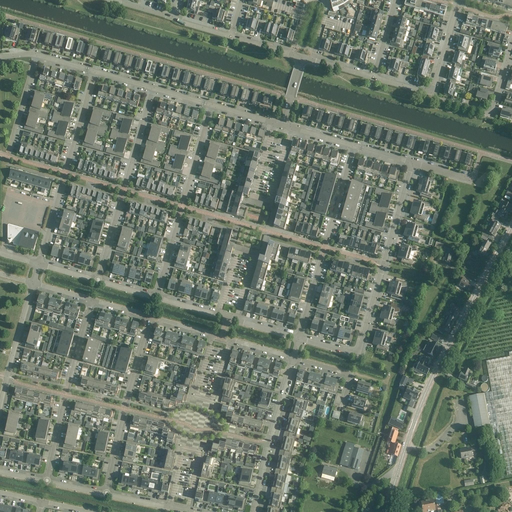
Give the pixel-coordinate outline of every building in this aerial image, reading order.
[(187,5),(199,8),(200,4),(199,3),(197,2),(197,0),(191,0),(192,1),(189,0),(188,0),(187,5)] [(331,6),(332,10),(338,8),(334,0),(330,0),(329,1),(331,6)] [(194,13),(193,14),(197,15),(199,8),(187,5),(186,10),(194,13)] [(217,21),(220,12),(219,12),(215,11),(215,8),(212,8),(211,13),(213,14),(212,20),(217,21)] [(220,12),(217,21),(222,23),(224,17),(226,18),(228,12),(225,11),(224,13),(220,12)] [(372,11),(370,16),(382,19),(383,14),(372,11)] [(470,27),(470,25),(473,17),(468,15),(466,19),(464,19),(462,25),(470,27)] [(369,21),(371,22),(380,25),(382,19),(370,16),(369,21)] [(250,31),(253,21),(248,20),(249,18),(246,17),(244,23),(247,24),(245,29),(250,31)] [(266,35),(269,26),(268,26),(264,25),(265,21),(262,20),(261,22),(260,27),(262,28),(261,34),(266,35)] [(253,21),(250,31),(255,32),(257,27),(260,27),(261,22),(258,21),(258,23),(253,22),(253,21)] [(269,26),(266,35),(266,36),(266,35),(271,37),(274,27),(274,25),(269,24),(269,26)] [(428,34),(437,37),(438,32),(436,31),(436,28),(431,27),(428,26),(426,34),(428,34)] [(7,34),(5,39),(6,39),(6,38),(10,40),(13,41),(13,40),(16,41),(16,42),(19,30),(19,31),(16,30),(17,28),(14,27),(13,29),(9,28),(9,27),(7,31),(6,30),(5,34),(7,34)] [(274,27),(271,37),(276,38),(278,32),(280,33),(282,27),(279,27),(278,29),(274,27)] [(286,41),(289,32),(289,31),(289,32),(284,30),(285,28),(282,27),(280,33),(283,34),(281,40),(286,41)] [(395,29),(393,34),(405,37),(406,32),(404,31),(395,29)] [(26,37),(25,41),(26,41),(30,42),(33,43),(36,44),(39,33),(36,32),(37,31),(33,30),(33,31),(29,30),(28,30),(27,33),(26,33),(25,36),(26,37)] [(377,35),(368,32),(366,32),(364,37),(376,40),(377,35)] [(48,46),(52,47),(55,38),(51,36),(51,35),(48,34),(47,35),(44,35),(42,44),(45,45),(48,46)] [(393,34),(392,39),(403,42),(405,37),(393,34)] [(426,34),(424,42),(426,42),(432,44),(433,41),(435,42),(437,37),(428,34),(426,34)] [(458,43),(467,45),(466,45),(469,37),(463,36),(462,39),(459,38),(458,43)] [(55,38),(52,47),(55,48),(58,49),(63,50),(66,41),(61,39),(62,38),(58,37),(58,39),(55,38)] [(390,44),(399,47),(402,48),(403,42),(392,39),(390,44)] [(66,41),(63,50),(66,51),(69,52),(74,53),(76,44),(72,42),(72,41),(69,40),(69,42),(66,41)] [(323,52),(328,53),(330,48),(333,48),(334,43),(331,42),(327,40),(326,42),(323,52)] [(323,52),(326,42),(321,41),(318,50),(323,52)] [(420,49),(433,53),(433,52),(432,52),(434,47),(431,47),(432,44),(426,42),(425,45),(424,45),(423,45),(422,46),(422,47),(421,49),(420,49)] [(76,44),(74,53),(76,54),(80,55),(84,56),(87,47),(82,45),(83,44),(79,43),(79,45),(76,44)] [(339,56),(342,47),(341,47),(337,46),(337,43),(334,43),(333,48),(335,49),(334,55),(339,56)] [(459,49),(458,51),(464,53),(467,54),(469,46),(467,45),(458,43),(457,43),(458,43),(456,48),(459,49)] [(499,55),(500,55),(501,55),(501,54),(501,53),(500,52),(499,52),(499,51),(498,50),(499,47),(488,43),(487,47),(488,47),(488,50),(489,51),(488,56),(498,59),(499,55)] [(87,47),(84,56),(87,57),(90,58),(95,59),(98,50),(93,49),(93,47),(90,46),(90,48),(87,47)] [(346,48),(344,58),(349,59),(351,53),(353,54),(355,48),(352,48),(351,50),(347,48),(346,48)] [(359,62),(363,51),(355,48),(353,54),(356,55),(354,60),(359,62)] [(422,55),(422,58),(427,60),(428,57),(431,58),(432,53),(433,53),(420,49),(421,49),(420,51),(420,52),(420,54),(421,55),(422,55)] [(106,63),(111,64),(114,54),(109,53),(109,52),(106,51),(106,52),(103,51),(100,61),(103,62),(106,63)] [(363,51),(359,62),(364,63),(366,58),(369,59),(370,53),(363,51)] [(453,58),(462,61),(464,53),(458,51),(458,54),(455,53),(453,58)] [(114,54),(111,64),(114,65),(117,66),(121,67),(124,57),(120,56),(120,55),(117,54),(116,55),(114,54)] [(124,57),(121,67),(124,68),(127,69),(132,70),(135,60),(130,59),(130,58),(127,57),(127,58),(124,57)] [(494,72),(496,66),(495,66),(495,64),(492,63),(493,60),(483,57),(481,61),(485,62),(483,69),(487,70),(487,71),(490,72),(490,71),(494,72)] [(393,72),(396,62),(396,59),(392,58),(391,59),(388,58),(387,64),(389,65),(388,70),(393,72)] [(419,65),(419,66),(428,68),(429,63),(427,62),(427,60),(422,58),(419,65)] [(455,64),(454,67),(460,69),(463,70),(465,62),(462,61),(453,58),(453,59),(452,64),(455,64)] [(396,62),(393,72),(398,73),(400,67),(402,68),(404,62),(401,62),(401,61),(396,59),(396,62)] [(135,60),(132,70),(135,71),(138,72),(143,73),(145,64),(141,62),(141,61),(138,60),(137,61),(135,60)] [(145,64),(143,73),(145,74),(149,75),(153,76),(156,67),(151,65),(152,64),(148,63),(148,64),(145,64)] [(418,71),(427,74),(427,73),(426,73),(428,68),(419,66),(418,71)] [(449,74),(458,77),(458,76),(457,76),(460,69),(454,67),(453,70),(450,69),(449,74)] [(160,72),(159,76),(158,77),(161,78),(161,79),(165,79),(169,81),(172,71),(167,70),(168,68),(164,68),(164,69),(161,68),(160,72)] [(39,77),(38,79),(39,79),(39,80),(47,83),(49,73),(47,72),(47,71),(45,71),(44,71),(41,70),(39,77)] [(172,71),(169,81),(172,81),(172,82),(175,82),(180,84),(182,74),(178,73),(178,72),(175,71),(175,72),(172,71)] [(49,73),(47,83),(55,85),(57,75),(55,74),(52,73),(49,73)] [(182,74),(180,84),(183,84),(183,85),(186,86),(186,85),(190,87),(193,77),(188,76),(189,75),(186,74),(185,75),(182,74)] [(450,80),(449,83),(455,84),(457,77),(458,77),(449,74),(447,79),(450,80)] [(490,88),(492,81),(488,79),(488,76),(481,74),(479,78),(481,79),(480,85),(484,86),(483,87),(486,87),(490,88)] [(57,75),(55,85),(62,87),(65,77),(63,76),(60,75),(60,76),(57,75)] [(65,77),(62,87),(70,89),(73,79),(71,79),(71,78),(68,77),(68,78),(65,77)] [(193,77),(190,87),(193,87),(193,88),(196,89),(196,88),(201,90),(204,80),(199,79),(199,78),(196,77),(196,78),(193,77)] [(73,79),(70,89),(78,92),(80,87),(81,85),(80,85),(81,82),(78,81),(79,80),(76,80),(73,79)] [(204,80),(201,90),(204,90),(204,91),(207,92),(207,91),(212,93),(214,83),(210,82),(210,81),(207,80),(206,81),(204,80)] [(444,89),(444,90),(455,93),(456,89),(456,88),(455,87),(454,87),(455,84),(449,83),(449,85),(446,84),(444,90),(444,89)] [(223,96),(228,97),(230,88),(226,87),(226,85),(223,84),(222,86),(220,85),(217,94),(220,95),(223,96)] [(97,94),(97,96),(97,97),(105,99),(108,89),(105,89),(106,88),(103,87),(103,88),(100,87),(98,94),(97,94)] [(230,88),(228,97),(230,98),(234,99),(238,100),(241,91),(236,90),(237,88),(233,87),(233,89),(230,88)] [(108,89),(105,99),(113,102),(116,92),(113,91),(113,90),(111,89),(111,90),(108,89)] [(241,91),(238,100),(241,101),(244,102),(249,103),(251,94),(247,93),(247,91),(244,90),(244,92),(241,91)] [(451,97),(450,100),(452,100),(455,93),(444,90),(443,95),(451,97)] [(486,102),(488,95),(486,94),(487,92),(480,90),(480,92),(477,92),(475,99),(479,100),(479,101),(482,102),(483,101),(486,102)] [(35,95),(33,101),(42,104),(43,99),(51,102),(53,96),(35,91),(34,95),(35,95)] [(116,92),(113,102),(121,104),(124,94),(121,93),(121,92),(119,92),(116,92)] [(251,94),(249,103),(252,104),(251,104),(255,105),(259,106),(262,97),(257,96),(258,94),(255,93),(254,95),(251,94)] [(124,94),(121,104),(129,106),(132,96),(129,95),(127,94),(126,95),(124,94)] [(132,96),(129,106),(137,108),(138,104),(139,104),(139,102),(139,101),(140,98),(137,98),(137,97),(135,96),(134,97),(132,96)] [(262,97),(259,106),(270,109),(273,100),(268,99),(268,97),(265,96),(265,98),(262,97)] [(64,106),(63,110),(72,112),(73,106),(75,107),(76,103),(58,98),(56,103),(64,106)] [(30,107),(29,110),(47,115),(49,111),(41,108),(42,104),(33,101),(32,107),(30,107)] [(156,110),(155,112),(156,113),(155,114),(163,116),(166,106),(166,105),(161,104),(161,105),(158,104),(156,110)] [(166,106),(163,116),(171,118),(174,108),(172,108),(172,107),(169,106),(169,107),(166,106)] [(93,112),(92,118),(100,120),(101,116),(109,118),(111,113),(93,108),(92,112),(93,112)] [(174,108),(171,118),(179,120),(182,110),(179,110),(180,109),(177,108),(177,109),(174,108)] [(511,109),(505,108),(504,111),(502,110),(499,118),(510,121),(510,120),(511,120),(511,109)] [(301,118),(312,121),(314,112),(312,111),(312,110),(309,109),(308,110),(304,109),(301,118)] [(30,115),(28,120),(36,123),(38,118),(46,121),(47,115),(29,110),(28,114),(30,115)] [(54,112),(52,117),(70,122),(71,119),(70,118),(72,112),(63,110),(62,114),(54,112)] [(182,110),(179,120),(187,123),(190,113),(187,112),(188,111),(185,111),(182,110)] [(314,112),(312,121),(316,123),(319,124),(322,124),(325,115),(322,114),(323,113),(319,112),(319,113),(314,112)] [(190,113),(187,123),(195,125),(196,120),(197,120),(198,118),(197,118),(198,115),(195,114),(193,113),(193,114),(190,113)] [(123,122),(122,126),(130,129),(132,123),(133,124),(134,120),(116,115),(115,120),(123,122)] [(325,115),(322,124),(327,126),(330,127),(333,127),(336,118),(333,117),(333,116),(330,115),(330,116),(325,115)] [(59,125),(58,129),(66,132),(68,126),(69,126),(70,122),(52,117),(51,122),(59,125)] [(89,124),(88,128),(106,132),(107,127),(99,125),(100,120),(92,118),(90,124),(89,124)] [(336,118),(333,127),(337,129),(341,130),(343,130),(346,121),(343,120),(344,119),(341,118),(340,119),(336,118)] [(25,126),(24,130),(42,135),(43,130),(35,127),(36,123),(28,120),(26,126),(25,126)] [(214,127),(214,129),(213,129),(214,129),(214,130),(222,133),(225,123),(222,122),(222,121),(220,121),(217,120),(215,127),(214,127)] [(346,121),(343,130),(348,132),(351,133),(354,134),(357,124),(354,123),(354,122),(351,121),(351,122),(346,121)] [(225,123),(222,133),(230,135),(233,125),(230,124),(228,123),(227,123),(225,123)] [(152,129),(150,134),(159,137),(160,133),(168,135),(169,130),(151,125),(150,128),(152,129)] [(233,125),(230,135),(238,137),(240,127),(238,126),(235,125),(235,126),(233,125)] [(112,129),(111,134),(129,139),(130,135),(128,135),(130,129),(122,126),(120,131),(112,129)] [(367,137),(370,138),(373,129),(370,128),(370,127),(367,126),(367,127),(362,126),(359,135),(364,136),(364,137),(367,138),(367,137)] [(240,127),(238,137),(245,139),(248,129),(246,129),(246,128),(243,127),(243,128),(240,127)] [(88,131),(86,137),(95,140),(96,135),(104,137),(106,132),(88,128),(87,131),(88,131)] [(48,131),(47,136),(65,142),(66,138),(64,137),(66,132),(58,129),(56,133),(48,131)] [(248,129),(245,139),(253,142),(256,132),(254,131),(254,130),(251,130),(248,129)] [(373,129),(370,138),(375,139),(375,140),(378,141),(378,140),(381,141),(383,132),(380,131),(381,130),(378,129),(377,130),(373,129)] [(181,139),(180,144),(188,146),(190,140),(191,140),(192,136),(175,131),(173,137),(181,139)] [(256,132),(253,142),(261,144),(263,139),(264,137),(263,137),(264,134),(261,133),(262,132),(259,132),(256,132)] [(383,132),(381,141),(385,143),(388,144),(388,143),(391,144),(394,135),(391,134),(391,133),(388,132),(388,133),(383,132)] [(117,141),(116,145),(125,148),(126,142),(128,143),(129,139),(111,134),(109,139),(117,141)] [(147,140),(146,144),(164,149),(165,144),(157,142),(159,137),(150,134),(148,141),(147,140)] [(394,135),(391,144),(396,146),(399,147),(399,146),(402,147),(405,138),(402,137),(402,136),(399,135),(398,136),(394,135)] [(83,143),(82,146),(100,152),(101,146),(94,144),(95,140),(86,137),(85,143),(83,143)] [(405,138),(402,147),(406,149),(409,150),(410,149),(413,150),(415,141),(412,140),(413,139),(409,138),(409,139),(405,138)] [(210,146),(209,151),(217,154),(218,150),(226,152),(228,147),(210,141),(209,145),(210,146)] [(24,156),(27,146),(28,144),(20,142),(18,149),(20,149),(19,155),(24,156)] [(290,152),(298,154),(301,144),(298,144),(298,143),(296,142),(296,143),(293,142),(292,145),(291,145),(291,147),(290,152)] [(426,154),(428,155),(431,145),(428,145),(429,143),(425,142),(425,144),(420,142),(418,152),(422,153),(426,154)] [(146,148),(145,154),(153,157),(154,152),(162,154),(164,149),(146,144),(145,148),(146,148)] [(171,145),(169,151),(187,156),(188,152),(187,152),(188,146),(180,144),(179,148),(171,145)] [(301,144),(298,154),(306,157),(309,147),(306,146),(306,145),(304,144),(303,145),(301,144)] [(106,149),(105,153),(123,158),(124,154),(123,154),(125,148),(116,145),(115,150),(107,148),(106,149)] [(431,145),(428,155),(433,156),(436,157),(439,158),(442,148),(439,148),(439,146),(436,145),(436,147),(431,145)] [(27,146),(24,156),(29,157),(30,158),(32,148),(27,146)] [(309,147),(306,157),(314,159),(317,149),(314,148),(314,147),(311,147),(309,147)] [(32,148),(30,158),(34,159),(35,159),(38,149),(32,148)] [(442,148),(439,158),(444,159),(443,159),(447,160),(450,161),(452,152),(449,151),(450,149),(447,148),(446,150),(442,148)] [(317,149),(314,159),(322,161),(325,151),(322,150),(319,149),(319,150),(317,149)] [(176,158),(175,161),(183,164),(185,159),(186,159),(187,156),(169,151),(168,156),(176,158)] [(205,157),(204,160),(222,165),(224,161),(216,158),(217,154),(209,151),(207,157),(205,157)] [(325,151),(322,161),(330,163),(332,153),(330,153),(330,152),(327,151),(327,152),(325,151)] [(452,152),(450,161),(454,162),(457,163),(460,164),(463,155),(460,154),(460,152),(457,151),(457,153),(452,152)] [(249,152),(247,158),(258,161),(259,155),(249,152)] [(332,153),(330,163),(338,166),(338,164),(339,165),(339,162),(340,156),(338,155),(338,154),(335,153),(335,154),(332,153)] [(53,154),(50,164),(56,165),(57,160),(59,160),(61,156),(53,154)] [(141,159),(140,163),(158,168),(160,163),(152,161),(153,157),(145,154),(143,160),(141,159)] [(463,155),(460,164),(465,165),(468,166),(471,167),(474,158),(471,157),(471,155),(468,155),(467,156),(463,155)] [(247,158),(246,163),(256,166),(258,161),(247,158)] [(205,165),(203,171),(211,173),(213,169),(221,171),(222,165),(204,160),(203,164),(205,165)] [(77,171),(83,173),(85,163),(78,161),(77,165),(79,166),(77,171)] [(165,164),(164,170),(181,175),(182,171),(181,171),(183,164),(175,161),(173,167),(165,164)] [(356,171),(364,173),(367,163),(364,163),(364,162),(362,161),(362,162),(359,161),(358,164),(357,166),(358,166),(356,171)] [(246,163),(244,168),(255,171),(256,166),(246,163)] [(286,163),(284,168),(295,171),(297,166),(286,163)] [(367,163),(364,173),(372,175),(375,166),(372,165),(372,164),(370,163),(370,164),(367,163)] [(375,166),(372,175),(380,178),(383,168),(380,167),(380,166),(378,166),(375,166)] [(244,168),(243,173),(253,176),(255,171),(244,168)] [(284,168),(283,174),(294,177),(295,171),(284,168)] [(383,168),(380,178),(388,180),(391,170),(388,169),(386,168),(385,169),(383,168)] [(17,171),(10,169),(7,178),(14,181),(17,171)] [(391,170),(388,180),(396,182),(396,181),(397,181),(397,179),(399,172),(396,172),(396,171),(394,170),(393,171),(391,170)] [(24,173),(17,171),(14,181),(21,183),(24,173)] [(111,171),(109,180),(114,182),(116,177),(118,177),(119,173),(111,171)] [(200,176),(199,180),(217,185),(218,180),(210,177),(211,173),(203,171),(201,177),(200,176)] [(304,203),(304,204),(303,208),(302,209),(304,210),(315,172),(313,172),(304,203)] [(31,175),(24,173),(21,183),(28,185),(31,175)] [(243,173),(241,178),(252,182),(253,176),(243,173)] [(283,174),(281,179),(292,182),(294,177),(283,174)] [(321,174),(310,212),(325,216),(336,177),(329,175),(329,176),(321,174)] [(38,177),(31,175),(28,185),(35,187),(38,177)] [(45,179),(38,177),(35,187),(42,189),(45,179)] [(136,188),(141,190),(144,180),(136,178),(135,182),(137,183),(136,188)] [(237,183),(240,184),(250,187),(252,182),(241,178),(238,178),(237,183)] [(52,181),(45,179),(42,189),(49,191),(52,181)] [(281,179),(280,184),(291,187),(293,188),(295,183),(292,182),(281,179)] [(419,180),(418,186),(429,189),(430,186),(434,186),(434,184),(435,184),(435,182),(431,180),(427,179),(424,179),(424,182),(419,180)] [(159,184),(157,194),(161,195),(162,195),(165,186),(165,183),(160,182),(159,184)] [(352,182),(341,220),(356,225),(367,187),(358,185),(359,184),(352,182)] [(240,184),(238,189),(249,192),(250,187),(240,184)] [(280,184),(278,189),(289,192),(291,187),(280,184)] [(428,193),(429,189),(418,186),(416,192),(420,193),(419,196),(430,200),(430,199),(431,197),(432,196),(428,193)] [(69,192),(68,196),(75,198),(78,189),(73,187),(71,192),(69,192)] [(170,187),(167,197),(172,198),(174,193),(176,194),(177,189),(170,187)] [(370,188),(359,225),(361,226),(372,189),(370,188)] [(242,196),(247,197),(249,192),(238,189),(237,194),(232,192),(232,193),(242,196)] [(277,194),(288,197),(290,198),(292,193),(289,192),(278,189),(277,194)] [(382,196),(381,200),(385,201),(387,202),(390,202),(391,197),(392,198),(393,194),(376,189),(374,194),(382,196)] [(83,190),(81,200),(86,201),(89,192),(88,192),(83,190)] [(89,192),(86,201),(91,203),(94,193),(93,193),(93,194),(89,192)] [(94,193),(91,203),(96,204),(99,195),(98,195),(94,193)] [(232,193),(230,198),(241,201),(242,196),(232,193)] [(194,205),(200,206),(202,196),(195,194),(193,199),(196,199),(194,205)] [(277,194),(275,200),(286,203),(288,197),(277,194)] [(104,196),(101,206),(109,208),(110,203),(108,203),(109,198),(104,196)] [(230,198),(229,203),(239,206),(241,201),(230,198)] [(213,199),(210,209),(215,211),(218,201),(213,199)] [(274,205),(279,206),(285,208),(286,203),(275,200),(274,205)] [(371,203),(370,208),(388,213),(389,210),(388,209),(390,202),(387,202),(385,201),(381,200),(379,205),(371,203)] [(413,203),(411,208),(422,212),(423,208),(428,208),(428,206),(429,206),(429,204),(418,201),(417,204),(413,203)] [(229,203),(227,208),(238,211),(239,206),(229,203)] [(504,203),(500,209),(507,213),(511,207),(504,203)] [(127,208),(126,213),(134,215),(136,208),(136,205),(131,204),(130,209),(127,208)] [(279,206),(278,211),(288,214),(290,209),(285,208),(279,206)] [(142,207),(139,217),(138,220),(143,221),(144,218),(147,208),(146,208),(142,207)] [(227,208),(226,214),(236,217),(238,211),(227,208)] [(377,215),(375,220),(384,223),(385,216),(387,217),(388,213),(370,208),(369,213),(377,215)] [(421,215),(422,212),(411,208),(410,214),(414,215),(413,218),(424,222),(424,221),(425,220),(424,219),(425,218),(421,215)] [(504,220),(507,213),(500,209),(497,216),(504,220)] [(64,214),(62,220),(72,222),(74,216),(73,216),(74,213),(64,210),(63,214),(64,214)] [(278,211),(276,217),(287,220),(288,214),(278,211)] [(162,213),(160,223),(167,225),(168,220),(166,220),(168,214),(162,213)] [(276,217),(275,222),(285,225),(287,220),(276,217)] [(93,222),(92,228),(101,231),(103,225),(104,226),(105,222),(95,219),(95,220),(94,222),(93,222)] [(60,225),(61,226),(70,228),(72,222),(62,220),(62,222),(61,222),(60,225)] [(189,231),(192,232),(195,222),(189,220),(188,226),(186,225),(183,237),(186,238),(189,231)] [(366,222),(364,227),(382,232),(383,229),(382,228),(384,223),(375,220),(374,224),(366,222)] [(195,222),(192,232),(197,233),(200,224),(200,223),(195,222)] [(275,222),(273,227),(284,230),(285,225),(275,222)] [(407,225),(405,231),(416,234),(417,230),(422,230),(422,228),(423,228),(423,226),(412,223),(411,226),(407,225)] [(491,224),(489,228),(497,232),(500,226),(494,223),(492,225),(491,224)] [(200,224),(197,233),(203,235),(205,225),(200,224)] [(297,224),(294,233),(300,235),(302,225),(297,224)] [(7,226),(7,242),(7,243),(8,243),(8,244),(9,244),(10,244),(10,243),(11,243),(13,244),(13,245),(33,251),(38,234),(9,225),(8,225),(8,226),(7,226)] [(205,225),(203,235),(208,236),(211,227),(205,225)] [(58,231),(57,234),(67,237),(68,234),(69,234),(70,228),(61,226),(59,231),(58,231)] [(122,231),(121,236),(130,239),(132,233),(131,233),(132,230),(122,227),(121,230),(122,231)] [(92,228),(90,234),(100,237),(101,237),(102,234),(100,234),(101,231),(92,228)] [(313,228),(310,238),(315,239),(317,234),(319,235),(320,230),(313,228)] [(494,238),(497,232),(489,228),(487,231),(489,232),(488,234),(494,238)] [(221,229),(220,235),(230,238),(232,233),(221,229)] [(415,237),(416,234),(405,231),(403,236),(408,238),(407,241),(418,244),(418,243),(419,242),(418,241),(419,240),(415,237)] [(89,240),(89,243),(98,246),(99,242),(98,242),(100,237),(90,234),(88,240),(89,240)] [(220,235),(218,240),(229,243),(230,238),(220,235)] [(337,245),(342,247),(345,238),(345,237),(338,235),(336,240),(338,240),(337,245)] [(118,242),(119,242),(129,245),(130,239),(121,236),(120,239),(119,239),(118,242)] [(152,239),(150,245),(160,247),(161,242),(162,242),(163,239),(154,236),(153,239),(152,239)] [(218,240),(217,245),(227,248),(229,243),(218,240)] [(117,247),(116,251),(125,253),(126,251),(127,251),(129,245),(119,242),(118,248),(117,247)] [(484,242),(480,248),(487,251),(490,245),(484,242)] [(269,243),(267,249),(278,252),(279,246),(269,243)] [(436,243),(434,249),(446,252),(444,258),(443,258),(441,262),(449,264),(450,261),(452,250),(447,249),(448,246),(436,243)] [(181,247),(179,253),(189,256),(191,250),(189,249),(190,247),(181,244),(180,247),(181,247)] [(371,244),(368,254),(369,255),(374,256),(375,251),(377,251),(379,246),(371,244)] [(51,256),(59,258),(62,248),(54,245),(51,256)] [(150,245),(148,251),(158,253),(159,254),(160,251),(159,250),(160,247),(150,245)] [(217,251),(220,252),(231,255),(232,250),(227,248),(217,245),(216,246),(219,246),(217,251)] [(400,247),(399,253),(410,256),(411,252),(415,252),(415,250),(416,250),(416,248),(405,245),(405,248),(400,247)] [(478,246),(474,253),(473,252),(472,255),(477,258),(478,256),(480,257),(481,255),(484,257),(487,251),(480,248),(478,246)] [(62,248),(59,258),(68,260),(71,250),(62,248)] [(267,249),(266,254),(276,257),(278,252),(267,249)] [(290,249),(287,259),(292,260),(295,251),(290,249)] [(71,250),(68,260),(76,263),(79,252),(71,250)] [(148,257),(147,260),(157,262),(157,259),(156,259),(158,253),(148,251),(147,256),(148,257)] [(292,260),(297,262),(300,252),(295,251),(292,260)] [(79,252),(76,263),(84,265),(87,255),(79,252)] [(220,252),(219,257),(229,260),(231,255),(220,252)] [(176,259),(177,259),(187,262),(189,256),(179,253),(178,256),(177,256),(176,259)] [(409,259),(410,256),(399,253),(397,258),(401,260),(400,263),(411,266),(411,265),(412,264),(412,263),(413,262),(409,259)] [(266,254),(264,259),(275,262),(276,257),(266,254)] [(305,254),(303,263),(310,265),(311,261),(309,260),(311,255),(305,254)] [(87,255),(84,265),(92,267),(95,257),(87,255)] [(219,257),(217,262),(228,265),(229,260),(219,257)] [(259,257),(257,263),(268,266),(270,261),(275,262),(264,259),(259,257)] [(174,267),(186,271),(187,268),(185,267),(187,262),(177,259),(176,264),(175,264),(174,267)] [(329,266),(327,270),(335,273),(338,263),(332,261),(331,267),(329,266)] [(112,262),(109,272),(118,275),(121,264),(112,262)] [(217,262),(216,268),(226,271),(228,265),(217,262)] [(257,263),(256,268),(267,271),(268,266),(257,263)] [(121,264),(118,275),(126,277),(129,267),(121,264)] [(129,267),(126,277),(134,279),(137,269),(132,268),(132,266),(129,265),(129,267)] [(216,268),(214,273),(225,276),(226,271),(216,268)] [(256,268),(254,273),(265,276),(267,271),(256,268)] [(137,269),(134,279),(142,282),(145,271),(137,269)] [(145,271),(142,282),(150,284),(154,272),(145,269),(145,271)] [(361,280),(369,282),(370,278),(368,277),(369,272),(364,270),(361,280)] [(214,273),(213,278),(223,281),(225,276),(214,273)] [(254,273),(253,278),(264,281),(265,276),(254,273)] [(462,280),(458,287),(467,292),(470,285),(468,284),(469,283),(465,281),(467,278),(462,275),(460,279),(462,280)] [(293,285),(302,288),(304,283),(305,283),(306,280),(295,276),(294,279),(293,279),(291,285),(293,285)] [(253,278),(251,284),(262,287),(264,281),(253,278)] [(168,289),(176,291),(179,281),(171,279),(168,289)] [(179,281),(176,291),(184,294),(187,283),(188,282),(179,279),(179,281)] [(390,282),(389,288),(400,291),(401,288),(405,288),(405,286),(406,286),(406,284),(395,280),(394,283),(390,282)] [(187,283),(184,294),(192,296),(195,286),(187,283)] [(195,286),(192,296),(200,298),(203,288),(204,286),(195,284),(195,286)] [(250,289),(261,292),(262,287),(251,284),(250,289)] [(293,285),(291,291),(302,294),(302,291),(301,291),(302,288),(293,285)] [(323,288),(322,294),(326,295),(331,296),(333,291),(332,290),(333,287),(323,285),(322,288),(323,288)] [(203,288),(200,298),(208,301),(211,290),(203,288)] [(211,290),(208,301),(217,303),(220,291),(212,288),(211,290)] [(399,295),(400,291),(389,288),(387,294),(391,295),(390,298),(401,301),(402,299),(401,299),(402,297),(399,295)] [(289,297),(288,300),(299,303),(300,300),(299,299),(300,294),(289,291),(287,297),(289,297)] [(319,299),(320,300),(330,302),(331,296),(326,295),(322,294),(321,297),(320,296),(319,299)] [(353,296),(351,302),(361,305),(362,299),(363,300),(364,296),(355,294),(354,296),(353,296)] [(48,299),(39,297),(36,309),(44,312),(48,299)] [(48,299),(44,312),(52,314),(56,302),(48,299)] [(244,311),(252,313),(255,303),(247,300),(244,311)] [(317,305),(316,308),(326,311),(327,308),(328,308),(330,302),(320,300),(319,305),(317,305)] [(255,303),(252,313),(260,316),(263,305),(264,303),(256,301),(255,303)] [(56,302),(52,314),(60,316),(61,315),(64,304),(56,302)] [(351,302),(349,308),(359,311),(360,311),(361,308),(360,308),(361,305),(351,302)] [(64,304),(61,315),(69,317),(72,306),(64,304)] [(263,305),(260,316),(268,318),(272,305),(269,305),(268,306),(263,305)] [(272,305),(268,318),(276,320),(280,308),(272,305)] [(72,306),(69,317),(68,319),(77,321),(80,309),(72,306)] [(383,308),(381,314),(392,317),(393,313),(398,313),(398,311),(399,311),(399,309),(388,306),(387,309),(383,308)] [(280,308),(276,320),(285,322),(288,310),(280,308)] [(349,314),(348,317),(357,320),(358,316),(357,316),(359,311),(349,308),(348,314),(349,314)] [(288,310),(285,322),(293,325),(296,312),(288,310)] [(451,314),(449,318),(455,321),(458,314),(451,310),(449,313),(451,314)] [(105,316),(98,314),(94,326),(102,328),(105,316)] [(391,320),(392,317),(381,314),(380,319),(384,321),(383,324),(394,327),(394,326),(395,325),(394,324),(395,323),(391,320)] [(105,316),(102,328),(110,331),(111,329),(114,318),(105,316)] [(319,332),(322,322),(322,320),(314,317),(310,330),(319,332)] [(442,334),(444,331),(448,334),(455,321),(449,318),(447,317),(445,321),(447,322),(443,330),(438,328),(437,332),(442,334)] [(114,318),(111,329),(119,331),(122,321),(114,318)] [(122,321),(119,331),(118,333),(127,335),(130,323),(122,321)] [(322,322),(319,332),(327,335),(329,326),(330,324),(322,322)] [(130,323),(127,335),(135,338),(138,325),(130,323)] [(30,333),(40,336),(41,336),(43,330),(42,330),(43,327),(31,324),(31,327),(32,327),(30,333)] [(329,326),(327,335),(335,337),(336,335),(337,329),(338,326),(330,324),(329,326)] [(336,335),(335,337),(343,339),(344,337),(345,331),(346,329),(338,326),(337,329),(336,335)] [(344,337),(343,339),(351,342),(354,331),(346,329),(345,331),(344,337)] [(164,333),(156,330),(152,343),(160,345),(164,333)] [(58,331),(52,353),(67,358),(68,353),(69,353),(69,351),(71,343),(72,343),(72,340),(73,336),(58,331)] [(376,333),(374,339),(385,342),(386,338),(392,338),(392,335),(392,334),(381,331),(380,334),(376,333)] [(27,339),(28,339),(38,342),(40,336),(30,333),(29,336),(28,335),(27,339)] [(164,333),(160,345),(169,348),(169,346),(172,335),(164,333)] [(432,333),(430,338),(437,342),(440,337),(435,335),(432,333)] [(172,335),(169,346),(177,348),(180,337),(172,335)] [(180,337),(177,348),(177,350),(185,352),(188,340),(180,337)] [(25,347),(34,350),(35,347),(36,347),(38,342),(28,339),(27,344),(26,344),(25,347)] [(387,352),(388,350),(389,349),(388,348),(384,346),(385,342),(374,339),(372,345),(377,346),(376,349),(387,352)] [(84,358),(83,362),(98,366),(104,345),(89,340),(88,344),(87,344),(87,347),(85,355),(84,355),(83,358),(84,358)] [(188,340),(185,352),(193,355),(197,342),(188,340)] [(197,342),(193,355),(201,357),(205,344),(197,342)] [(430,353),(428,357),(430,358),(434,360),(440,351),(432,347),(430,352),(430,353)] [(117,348),(110,370),(126,374),(127,370),(128,367),(127,367),(130,359),(131,357),(132,352),(117,348)] [(240,355),(232,352),(229,365),(237,367),(240,355)] [(484,395),(490,426),(491,432),(499,430),(501,436),(500,436),(500,437),(507,476),(511,474),(511,352),(509,354),(510,358),(486,362),(492,393),(484,395)] [(240,355),(237,367),(245,369),(246,368),(249,357),(240,355)] [(147,366),(156,369),(159,370),(161,364),(160,364),(161,361),(148,357),(147,361),(148,361),(147,366)] [(249,357),(246,368),(253,370),(256,359),(249,357)] [(416,369),(414,372),(415,372),(419,375),(421,375),(422,374),(426,376),(430,367),(426,366),(427,365),(429,361),(422,357),(418,366),(416,369)] [(256,359),(253,370),(253,372),(261,374),(265,362),(256,359)] [(27,374),(30,363),(21,361),(20,366),(21,366),(20,371),(21,372),(21,373),(25,374),(25,373),(27,373),(27,374)] [(265,362),(261,374),(269,376),(270,374),(273,364),(265,362)] [(30,363),(27,374),(31,375),(31,374),(33,375),(32,376),(33,376),(35,365),(30,363)] [(273,364),(270,374),(278,377),(281,366),(273,364)] [(35,365),(33,376),(37,377),(37,376),(38,376),(38,377),(39,377),(41,366),(40,369),(35,367),(36,365),(35,365)] [(41,366),(39,377),(42,378),(43,377),(44,377),(44,379),(47,368),(41,366)] [(144,372),(143,375),(153,378),(153,375),(155,375),(156,369),(147,366),(145,372),(144,372)] [(47,368),(44,379),(48,380),(48,378),(50,379),(50,380),(53,369),(52,371),(47,370),(47,368)] [(186,368),(185,374),(196,377),(197,373),(195,373),(196,371),(186,368)] [(53,369),(50,380),(54,381),(54,380),(57,380),(57,378),(60,379),(62,371),(53,369)] [(458,379),(465,382),(467,383),(468,381),(470,377),(471,375),(471,374),(469,373),(469,372),(470,371),(465,369),(462,373),(461,373),(458,379)] [(299,371),(296,382),(304,384),(307,374),(299,371)] [(181,379),(192,382),(192,383),(193,383),(193,381),(195,381),(196,377),(185,374),(183,379),(181,379)] [(307,374),(304,384),(312,386),(315,376),(307,374)] [(78,381),(78,383),(81,384),(80,386),(83,387),(82,388),(86,389),(87,388),(86,388),(89,378),(80,376),(78,381)] [(315,376),(312,386),(320,389),(323,378),(315,376)] [(399,386),(398,389),(403,390),(404,388),(405,388),(407,383),(412,385),(413,381),(403,376),(399,385),(399,386)] [(89,378),(86,388),(87,388),(88,388),(88,389),(92,390),(93,389),(92,389),(94,382),(95,379),(94,379),(89,378)] [(323,378),(320,389),(319,391),(328,393),(331,381),(323,378)] [(180,385),(180,386),(184,387),(189,388),(190,386),(191,386),(192,383),(192,382),(181,379),(180,385)] [(223,381),(222,385),(233,388),(235,382),(225,379),(225,381),(223,381)] [(100,383),(98,390),(98,391),(100,391),(100,392),(104,393),(104,392),(106,384),(106,382),(100,381),(99,383),(100,383)] [(331,381),(328,393),(336,395),(339,383),(331,381)] [(106,384),(104,392),(106,392),(106,394),(109,395),(110,395),(110,393),(110,392),(112,384),(106,382),(106,384)] [(358,383),(356,392),(367,395),(370,386),(371,386),(358,382),(357,382),(358,383)] [(110,392),(110,393),(112,394),(111,395),(115,396),(116,395),(117,395),(118,390),(120,390),(120,388),(121,386),(117,385),(112,384),(110,392)] [(222,389),(222,391),(222,392),(222,391),(233,394),(232,393),(233,388),(222,385),(221,389),(222,389)] [(408,387),(404,397),(411,400),(410,402),(415,404),(420,393),(408,387)] [(12,394),(12,397),(11,399),(20,401),(23,390),(22,390),(22,391),(21,391),(21,390),(17,389),(16,390),(15,389),(14,395),(12,394)] [(23,390),(20,401),(26,403),(29,391),(28,391),(28,393),(26,392),(27,391),(23,390)] [(145,403),(148,392),(147,392),(147,395),(142,393),(142,391),(139,390),(137,395),(139,395),(138,400),(139,401),(139,402),(143,403),(143,402),(145,402),(145,403)] [(260,392),(259,398),(270,402),(271,396),(272,396),(273,393),(262,390),(261,393),(260,392)] [(29,391),(26,403),(32,404),(35,393),(34,393),(34,394),(32,394),(33,392),(29,391)] [(223,395),(222,398),(230,400),(232,400),(233,394),(222,391),(222,392),(221,395),(223,395)] [(148,392),(145,403),(149,404),(149,403),(151,403),(150,405),(151,405),(153,394),(148,392)] [(169,405),(169,406),(173,406),(173,405),(175,406),(176,403),(178,392),(177,398),(171,397),(169,405)] [(176,403),(180,404),(180,403),(182,404),(183,402),(185,402),(187,397),(187,396),(184,395),(185,394),(178,392),(176,403)] [(32,404),(38,405),(40,394),(40,395),(38,395),(38,394),(35,393),(32,404)] [(40,394),(38,405),(39,403),(44,404),(43,407),(44,407),(46,396),(46,397),(44,396),(44,395),(40,394)] [(153,394),(151,405),(155,406),(155,404),(156,405),(156,406),(157,406),(159,395),(153,394)] [(159,395),(157,406),(160,407),(161,406),(162,406),(162,407),(162,408),(165,397),(159,395)] [(475,429),(490,426),(484,395),(473,397),(469,397),(475,429)] [(44,407),(43,407),(52,409),(54,401),(52,401),(52,398),(50,398),(50,397),(46,396),(44,407)] [(165,397),(162,408),(166,408),(166,407),(169,408),(169,406),(169,405),(171,397),(170,398),(165,397)] [(367,401),(353,397),(353,398),(354,398),(351,407),(363,410),(366,401),(366,402),(367,401)] [(258,405),(257,408),(268,411),(269,407),(268,407),(270,402),(259,398),(257,404),(258,405)] [(292,404),(291,408),(303,411),(306,402),(295,399),(293,404),(292,404)] [(72,406),(70,416),(74,417),(75,414),(79,415),(82,405),(78,404),(78,405),(76,404),(75,406),(72,406)] [(221,411),(220,413),(223,414),(222,415),(226,416),(228,407),(223,406),(223,405),(220,404),(219,406),(218,410),(221,411)] [(82,405),(79,415),(80,416),(80,413),(86,415),(88,406),(84,405),(84,406),(82,406),(82,405)] [(88,406),(86,415),(85,417),(91,418),(94,407),(90,406),(89,408),(88,407),(88,406)] [(94,407),(91,418),(97,420),(100,409),(96,408),(95,409),(94,409),(94,407)] [(226,416),(225,418),(228,419),(227,420),(231,421),(233,412),(228,411),(229,407),(228,407),(226,416)] [(294,415),(293,418),(300,420),(303,411),(291,408),(290,411),(291,412),(290,414),(294,415)] [(100,409),(97,420),(103,421),(105,410),(101,409),(101,410),(100,410),(100,409)] [(105,410),(103,421),(103,419),(109,420),(108,423),(112,423),(113,419),(111,418),(112,413),(111,413),(111,412),(107,411),(107,412),(105,412),(106,410),(105,410)] [(9,415),(8,421),(17,423),(19,417),(18,417),(18,414),(9,411),(8,415),(9,415)] [(338,420),(340,413),(333,411),(332,418),(338,420)] [(231,421),(230,423),(233,424),(232,425),(236,426),(238,417),(233,416),(234,412),(233,412),(231,421)] [(349,413),(350,413),(347,423),(359,426),(362,427),(364,423),(360,422),(361,417),(362,417),(349,413)] [(238,417),(236,426),(237,425),(238,425),(238,426),(242,427),(245,416),(244,416),(244,418),(238,417)] [(245,416),(242,427),(243,426),(244,426),(244,428),(248,429),(250,420),(250,417),(245,416)] [(131,423),(130,426),(129,428),(138,430),(141,419),(140,420),(139,420),(139,418),(135,417),(135,419),(133,418),(132,423),(131,423)] [(250,420),(248,429),(248,427),(250,428),(250,429),(254,430),(256,421),(250,420),(251,417),(250,417),(250,420)] [(39,421),(38,427),(47,429),(49,424),(50,424),(50,420),(41,418),(40,421),(39,421)] [(287,422),(286,426),(298,429),(300,420),(293,418),(292,421),(289,420),(288,422),(287,422)] [(141,419),(138,430),(144,431),(147,420),(146,420),(146,421),(145,421),(145,420),(141,419)] [(390,420),(388,424),(389,425),(402,430),(403,426),(402,426),(402,425),(390,419),(390,420)] [(147,420),(144,431),(150,433),(153,422),(152,422),(152,423),(150,422),(151,421),(147,420)] [(256,421),(254,430),(254,429),(256,429),(256,430),(260,431),(260,430),(261,430),(262,425),(264,426),(265,421),(262,420),(261,423),(256,421)] [(5,427),(6,427),(16,429),(17,423),(8,421),(7,424),(6,423),(5,427)] [(153,422),(150,433),(156,434),(159,423),(158,423),(158,424),(156,424),(157,423),(153,422)] [(159,423),(156,434),(161,435),(161,437),(164,428),(164,426),(162,425),(162,424),(159,423)] [(68,428),(67,433),(77,435),(78,430),(77,429),(78,426),(68,424),(67,428),(68,428)] [(289,433),(288,436),(295,438),(298,429),(286,426),(285,430),(286,430),(285,432),(289,433)] [(4,432),(4,435),(13,437),(14,435),(15,435),(16,429),(6,427),(5,432),(4,432)] [(38,427),(36,433),(46,435),(47,432),(48,432),(48,429),(47,429),(38,427)] [(164,428),(161,437),(167,438),(166,442),(169,433),(169,431),(167,430),(167,429),(164,428)] [(388,454),(397,457),(401,446),(400,446),(395,445),(394,444),(398,433),(390,430),(386,442),(390,443),(390,444),(391,445),(388,454)] [(98,434),(97,439),(107,442),(108,436),(109,436),(110,433),(100,431),(99,434),(98,434)] [(36,439),(35,442),(45,444),(46,441),(45,441),(46,435),(36,433),(35,439),(36,439)] [(65,439),(66,439),(76,442),(77,435),(67,433),(67,436),(66,436),(65,439)] [(169,433),(166,442),(172,443),(172,444),(175,445),(175,444),(177,439),(174,438),(174,436),(172,435),(172,434),(169,433)] [(282,441),(281,444),(293,447),(295,438),(288,436),(287,440),(284,439),(283,441),(282,441)] [(64,445),(63,448),(73,450),(73,447),(74,447),(76,442),(66,439),(65,445),(64,445)] [(97,439),(95,446),(105,448),(106,445),(107,445),(108,442),(107,442),(97,439)] [(127,446),(125,452),(135,454),(137,448),(135,448),(136,445),(126,443),(125,446),(127,446)] [(236,451),(235,454),(241,455),(242,453),(244,444),(240,443),(240,444),(238,444),(238,443),(236,451)] [(354,448),(354,447),(354,445),(346,443),(339,465),(357,470),(363,451),(354,448)] [(208,451),(207,453),(211,454),(211,453),(217,454),(218,451),(219,446),(218,445),(215,444),(215,446),(212,445),(212,447),(209,446),(208,451)] [(284,452),(283,455),(291,457),(293,447),(281,444),(280,448),(281,449),(280,451),(284,452)] [(95,452),(95,455),(105,457),(105,454),(104,453),(105,448),(95,446),(94,452),(95,452)] [(250,446),(248,454),(253,456),(252,458),(256,459),(257,454),(255,454),(257,449),(256,448),(256,447),(252,446),(251,447),(250,447),(250,446)] [(1,447),(0,451),(0,458),(2,459),(1,461),(6,462),(9,452),(9,449),(1,447)] [(460,451),(459,451),(461,460),(465,459),(468,459),(468,458),(472,457),(471,452),(471,451),(475,451),(475,448),(470,449),(460,451)] [(9,452),(6,462),(12,463),(12,461),(15,461),(17,453),(11,451),(11,452),(9,452)] [(17,453),(15,461),(18,462),(18,464),(23,465),(26,453),(17,451),(17,453)] [(164,457),(173,459),(174,455),(173,455),(173,452),(167,451),(166,451),(165,457),(164,457)] [(123,457),(122,461),(132,463),(133,460),(134,460),(135,454),(125,452),(124,458),(123,457)] [(26,453),(23,465),(29,467),(30,465),(33,465),(34,456),(35,454),(26,453)] [(277,459),(276,463),(289,466),(290,457),(291,457),(283,455),(283,458),(279,457),(278,460),(277,459)] [(34,456),(33,465),(35,466),(35,468),(40,469),(42,458),(34,456)] [(164,457),(163,463),(174,465),(175,461),(173,461),(174,459),(173,459),(164,457)] [(204,465),(212,467),(213,467),(213,468),(215,468),(216,462),(215,461),(214,461),(206,459),(206,460),(206,462),(204,462),(204,465)] [(65,472),(69,473),(71,462),(71,464),(61,462),(59,473),(65,474),(65,472)] [(71,462),(69,473),(73,474),(72,476),(78,477),(81,464),(71,462)] [(163,463),(161,469),(171,471),(172,469),(173,469),(174,465),(163,463)] [(280,471),(279,474),(287,475),(289,466),(276,463),(276,467),(277,467),(276,470),(280,471)] [(81,464),(78,477),(85,479),(85,476),(89,477),(91,468),(81,466),(81,464)] [(201,467),(201,471),(209,473),(212,474),(212,473),(213,468),(213,467),(212,467),(204,465),(203,465),(203,467),(201,467)] [(238,476),(239,476),(250,478),(252,473),(253,473),(253,470),(241,467),(240,470),(239,470),(238,476)] [(322,474),(321,478),(330,481),(331,477),(334,478),(337,470),(324,467),(322,472),(321,471),(320,474),(322,474)] [(91,468),(89,477),(92,478),(92,480),(98,481),(101,470),(91,468)] [(201,471),(200,475),(201,475),(201,477),(208,479),(208,478),(209,473),(201,471)] [(273,478),(273,482),(285,484),(287,475),(279,474),(279,477),(275,476),(275,478),(273,478)] [(125,485),(128,485),(130,477),(120,475),(118,486),(124,487),(125,485)] [(130,477),(128,485),(132,486),(131,488),(138,490),(140,479),(141,477),(130,475),(130,477)] [(239,482),(238,485),(250,488),(250,484),(249,484),(250,478),(239,476),(238,482),(239,482)] [(140,479),(138,490),(144,491),(144,489),(148,490),(150,481),(140,479)] [(150,481),(148,490),(151,490),(151,493),(157,494),(159,483),(150,481)] [(276,489),(276,492),(283,494),(283,493),(282,493),(283,490),(281,490),(282,485),(285,485),(285,484),(273,482),(272,486),(273,486),(272,488),(276,489)] [(159,483),(157,494),(163,495),(164,493),(168,494),(170,485),(159,483)] [(196,491),(195,500),(198,500),(198,503),(204,504),(207,493),(206,493),(206,494),(203,493),(203,492),(196,491)] [(269,496),(269,500),(281,503),(283,494),(276,492),(275,495),(271,494),(271,497),(269,496)] [(207,493),(204,504),(210,505),(211,503),(214,504),(216,495),(207,493)] [(216,495),(214,504),(218,505),(218,507),(224,508),(227,495),(226,495),(226,497),(216,495)] [(227,495),(224,508),(230,509),(230,507),(234,508),(236,497),(227,495)] [(236,497),(234,508),(238,509),(237,511),(242,511),(243,511),(246,499),(236,497)] [(272,508),(272,511),(276,511),(279,511),(281,503),(269,500),(268,504),(269,504),(269,507),(272,508)] [(434,506),(433,500),(420,502),(422,511),(432,511),(434,511),(440,511),(440,505),(434,506)]
